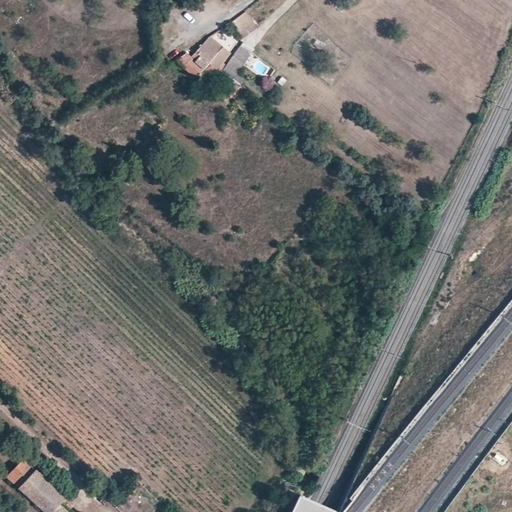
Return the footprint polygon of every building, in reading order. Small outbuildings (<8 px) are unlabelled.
[(246,10),(231,22),(243,39),(259,27),(246,10)] [(211,36),(205,43),(217,53),(210,62),(211,63),(224,46),(211,36)] [(197,53),(210,62),(217,53),(205,43),(197,53)] [(220,69),(233,52),(224,46),(211,63),(220,69)] [(234,80),(251,55),(239,48),(223,72),(234,80)] [(210,62),(197,53),(193,58),(188,53),(176,61),(196,80),(199,77),(203,79),(200,83),(204,86),(213,78),(229,86),(234,80),(223,72),(220,69),(211,63),(210,62)] [(234,93),(241,85),(234,80),(229,86),(228,88),(234,93)] [(94,123),(88,116),(76,123),(81,131),(94,123)] [(34,467),(23,458),(6,477),(18,487),(34,467)] [(34,467),(18,487),(43,511),(50,511),(59,503),(65,496),(34,467)] [(106,487),(102,493),(110,500),(113,497),(110,495),(112,493),(106,487)] [(68,511),(59,503),(50,511),(68,511)]
